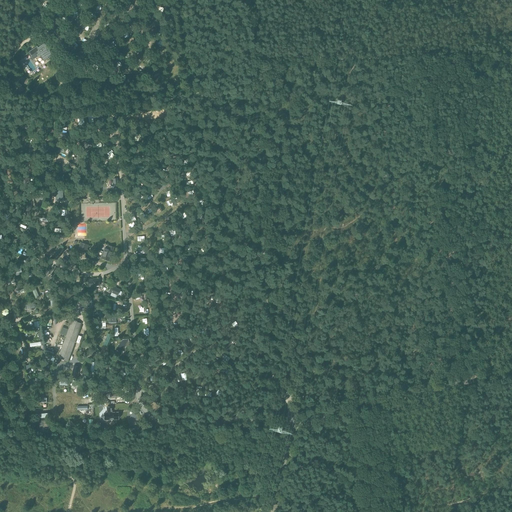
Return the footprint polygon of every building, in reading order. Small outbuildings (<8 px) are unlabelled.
[(39,56),(43,62),(51,57),(43,45),(37,49),(36,48),(28,53),(32,60),(39,56)] [(26,95),(28,90),(18,86),(16,90),(26,95)] [(37,88),(31,89),(32,94),(44,91),(43,86),(41,86),(38,87),(37,88)] [(48,131),(51,129),(46,121),(43,123),(48,131)] [(81,139),(88,141),(88,144),(91,145),(92,145),(94,138),(82,135),(81,139)] [(28,161),(24,167),(28,170),(33,164),(28,161)] [(33,165),(27,173),(29,175),(36,167),(33,165)] [(63,177),(65,174),(68,168),(64,166),(60,171),(59,170),(57,173),(63,177)] [(56,200),(62,200),(62,191),(56,191),(53,191),(52,196),(56,196),(56,200)] [(57,244),(52,241),(45,251),(50,254),(57,244)] [(89,245),(81,242),(78,250),(86,253),(89,245)] [(66,249),(62,245),(54,255),(58,258),(66,249)] [(102,256),(102,258),(110,260),(110,259),(112,252),(105,250),(102,256)] [(29,264),(33,255),(29,253),(27,259),(23,257),(17,259),(18,263),(23,262),(29,264)] [(61,258),(58,262),(66,268),(69,264),(61,258)] [(41,278),(44,280),(50,270),(48,268),(41,278)] [(31,270),(28,277),(37,281),(39,277),(34,275),(35,271),(31,270)] [(64,281),(57,278),(54,286),(61,289),(64,281)] [(112,285),(108,292),(111,293),(117,295),(118,296),(118,294),(120,290),(116,288),(116,287),(112,285)] [(70,324),(58,357),(68,361),(81,323),(72,320),(70,323),(70,324)] [(107,347),(111,335),(108,333),(103,345),(107,347)] [(129,339),(124,340),(116,349),(120,352),(123,348),(124,348),(129,342),(129,339)] [(72,377),(78,379),(80,366),(74,365),(72,377)] [(115,373),(119,374),(120,371),(127,373),(128,369),(118,366),(115,373)] [(101,381),(103,384),(112,379),(111,376),(101,381)] [(120,417),(120,415),(119,414),(118,414),(118,413),(112,413),(112,407),(107,407),(107,413),(104,413),(105,420),(118,420),(118,418),(119,418),(120,417)] [(39,421),(40,428),(50,427),(49,420),(39,421)] [(67,422),(65,425),(73,433),(76,430),(67,422)]
